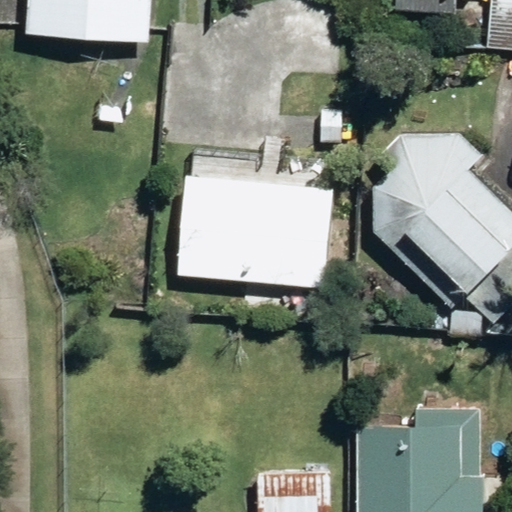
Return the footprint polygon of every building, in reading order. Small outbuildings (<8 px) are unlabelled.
[(35,0),(34,30),(157,38),(159,0),(35,0)] [(289,0),(287,30),(352,35),(354,0),(289,0)] [(511,0),(499,0),(497,42),(511,43),(511,0)] [(411,127),(387,151),(400,163),(360,207),(464,305),(477,289),(507,318),(511,312),(511,195),(479,165),(493,150),(468,129),(411,127)] [(189,268),(336,282),(346,183),(199,169),(189,268)] [(453,324),(484,326),(485,308),(454,306),(453,324)] [(420,429),(360,429),(358,511),(478,511),(479,410),(420,410),(420,429)] [(266,469),(266,511),(340,511),(340,469),(266,469)]
